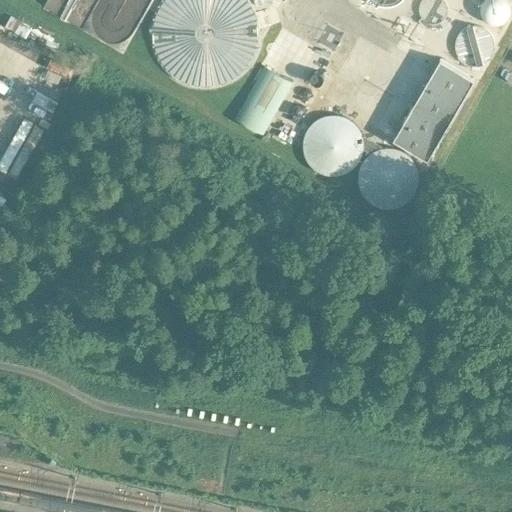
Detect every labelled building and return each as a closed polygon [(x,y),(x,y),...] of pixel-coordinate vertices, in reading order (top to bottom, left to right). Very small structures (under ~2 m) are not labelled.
[(247,45),(248,27),(239,0),(151,0),(143,21),(142,39),(148,57),(197,77),(204,75),(211,59),(232,68),(238,68),(247,45)] [(410,0),(410,20),(434,20),(434,0),(410,0)] [(426,159),(474,79),(440,59),(429,78),(392,139),(426,159)] [(264,65),(244,101),(273,117),(292,81),(264,65)] [(350,152),(349,125),(336,125),(335,117),(299,118),(300,153),(350,152)] [(24,120),(22,120),(0,159),(0,161),(8,166),(31,125),(31,124),(24,120)] [(42,131),(42,130),(34,126),(33,126),(9,168),(18,173),(42,131)] [(387,146),(351,150),(355,195),(391,192),(387,146)] [(0,211),(20,176),(0,165),(0,211)]
